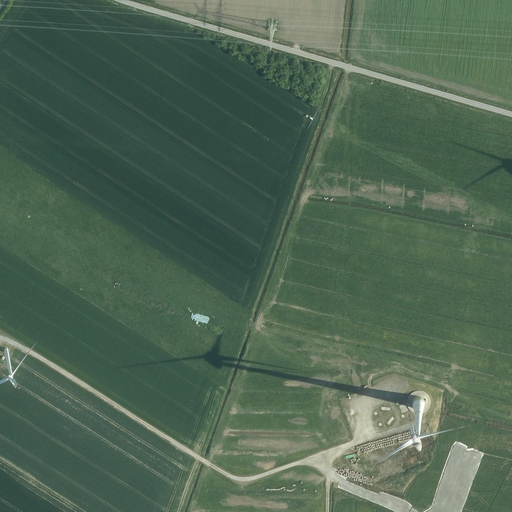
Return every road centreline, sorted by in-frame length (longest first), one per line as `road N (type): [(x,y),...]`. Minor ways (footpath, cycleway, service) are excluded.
road 1 (track): [(0,338),(240,482),(326,458),(395,419)]
road 2 (unclassified): [(120,0),(511,115)]
